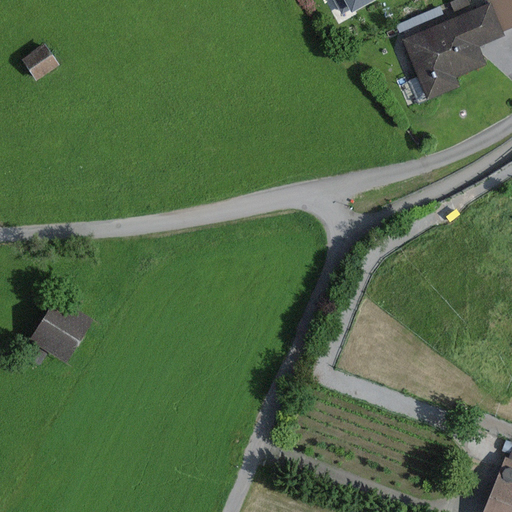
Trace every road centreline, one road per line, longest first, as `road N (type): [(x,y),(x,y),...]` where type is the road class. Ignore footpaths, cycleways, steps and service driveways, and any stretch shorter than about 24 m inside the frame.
road 1 (residential): [(326,190),(138,228),(0,229)]
road 2 (residential): [(354,227),(261,443)]
road 3 (residential): [(511,124),(462,150),(326,190)]
